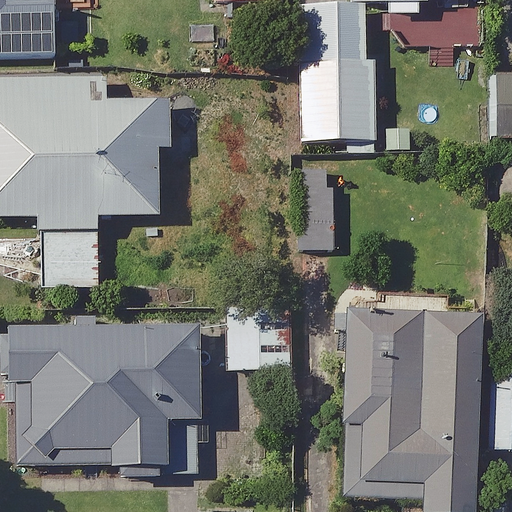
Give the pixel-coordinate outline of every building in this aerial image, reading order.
[(3,12),(3,0),(0,0),(0,63),(54,62),(53,11),(3,12)] [(354,0),(355,21),(424,21),(424,6),(479,6),(478,0),(354,0)] [(365,57),(366,29),(305,26),(301,149),(373,152),(377,57),(365,57)] [(104,103),(105,83),(0,81),(0,225),(44,226),(43,293),(99,294),(100,223),(160,224),(161,153),(166,153),(167,104),(104,103)] [(511,82),(498,82),(497,139),(511,139),(511,82)] [(267,177),(221,176),(220,250),(265,251),(267,177)] [(339,252),(341,196),(289,194),(287,249),(339,252)] [(475,511),(481,324),(351,321),(346,506),(425,508),(425,511),(475,511)] [(4,467),(115,469),(115,486),(163,487),(163,470),(204,471),(208,336),(7,331),(4,467)] [(296,337),(229,335),(229,378),(295,380),(296,337)] [(511,380),(494,379),(491,455),(511,455),(511,380)]
